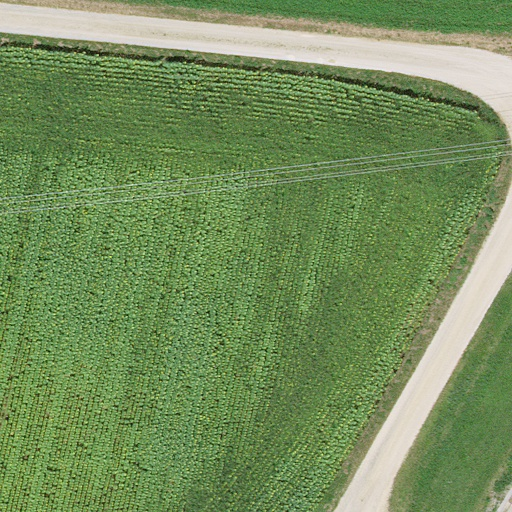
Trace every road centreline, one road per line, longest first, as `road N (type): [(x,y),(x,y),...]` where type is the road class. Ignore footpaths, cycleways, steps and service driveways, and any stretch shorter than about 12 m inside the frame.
road 1 (track): [(0,17),(445,62),(511,77)]
road 2 (track): [(511,219),(345,511)]
